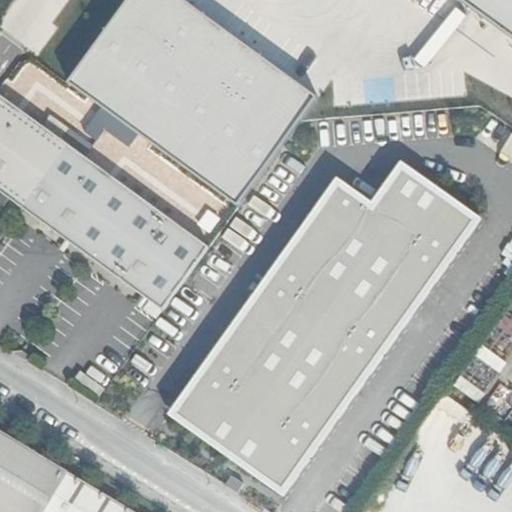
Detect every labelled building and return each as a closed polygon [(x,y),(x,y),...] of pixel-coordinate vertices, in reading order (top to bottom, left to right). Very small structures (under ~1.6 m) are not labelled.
[(0,99),(0,191),(166,306),(210,243),(3,95),(0,99)] [(288,504),(486,225),(404,168),(375,209),(339,185),(169,422),(288,504)] [(481,384),(461,379),(458,392),(486,400),(494,374),(484,372),(481,384)] [(429,445),(467,457),(479,419),(462,414),(465,404),(444,397),(437,420),(429,445)] [(0,508),(6,511),(40,511),(41,511),(133,511),(0,430),(0,508)] [(511,448),(500,438),(474,466),(510,499),(511,497),(511,448)]
